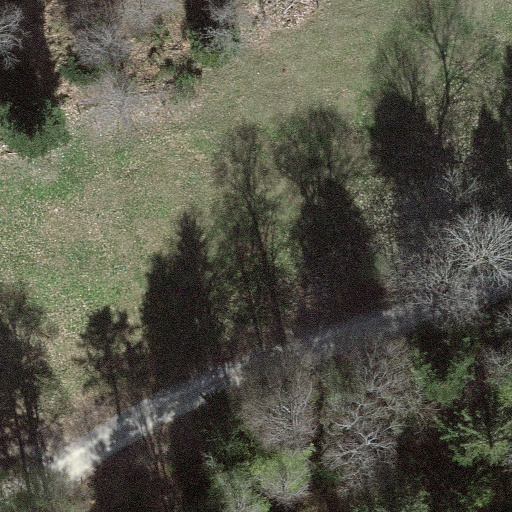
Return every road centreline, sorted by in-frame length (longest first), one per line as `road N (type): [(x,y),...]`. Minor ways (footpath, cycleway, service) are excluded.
road 1 (track): [(483,0),(449,56),(304,225),(218,287),(46,481)]
road 2 (track): [(511,281),(194,392),(46,481)]
